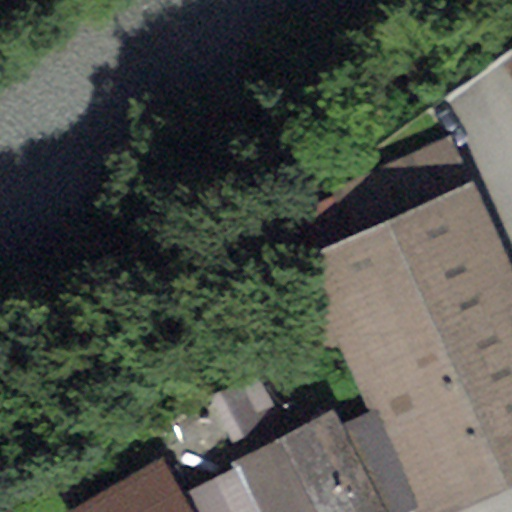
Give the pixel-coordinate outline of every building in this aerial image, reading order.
[(511,295),(446,149),(346,194),(348,199),(303,219),(323,264),(318,266),(333,299),(311,309),(329,347),(351,338),(428,509),(511,470),(511,295)] [(233,424),(280,402),(258,358),(212,380),(233,424)] [(319,434),(242,473),(261,511),(381,511),(332,413),(313,422),(319,434)] [(202,511),(261,511),(242,473),(194,496),(202,511)] [(179,511),(161,479),(103,511),(179,511)]
